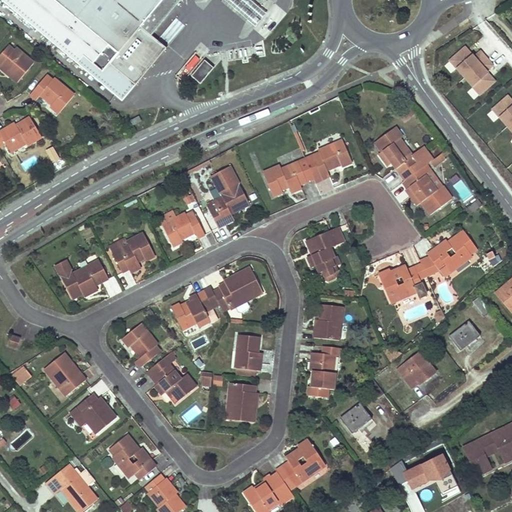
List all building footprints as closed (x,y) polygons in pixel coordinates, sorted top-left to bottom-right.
[(1,0),(123,103),(167,50),(152,37),(182,0),(1,0)] [(264,16),(244,0),(223,0),(256,26),(264,16)] [(7,45),(0,53),(0,68),(16,81),(32,62),(14,47),(12,49),(7,45)] [(465,47),(451,60),(480,94),(495,81),(486,71),(493,65),(481,51),(474,57),(465,47)] [(201,86),(214,70),(205,62),(192,78),(201,86)] [(45,74),(28,94),(34,100),(38,95),(50,104),(49,106),(56,113),(72,94),(52,77),(50,78),(45,74)] [(511,99),(508,96),(494,109),(511,129),(511,99)] [(13,122),(0,129),(0,134),(4,142),(9,151),(25,142),(26,144),(40,135),(29,116),(15,124),(13,122)] [(141,123),(139,118),(131,122),(134,127),(141,123)] [(404,182),(420,169),(416,164),(399,140),(401,138),(394,129),(374,144),(383,156),(381,158),(387,167),(391,164),(404,182)] [(319,154),(305,160),(313,180),(315,184),(328,178),(327,172),(341,166),(342,168),(352,163),(342,141),(318,151),(319,154)] [(446,150),(436,158),(439,161),(449,153),(446,150)] [(439,161),(436,158),(430,162),(434,167),(440,162),(439,161)] [(280,167),(263,174),(273,197),(281,193),(281,192),(288,189),(291,194),(301,190),(300,186),(313,180),(305,160),(282,171),(280,167)] [(425,166),(421,160),(416,164),(420,169),(425,166)] [(425,166),(420,169),(425,176),(430,172),(425,166)] [(249,206),(230,168),(212,177),(222,198),(214,203),(216,207),(210,210),(219,228),(234,220),(231,215),(249,206)] [(420,169),(404,182),(409,188),(407,190),(412,196),(410,198),(417,207),(421,204),(430,216),(451,200),(442,188),(437,191),(425,176),(420,169)] [(442,188),(430,172),(425,176),(437,191),(442,188)] [(461,179),(452,185),(463,202),(472,196),(461,179)] [(190,198),(185,200),(188,207),(193,204),(190,198)] [(162,226),(177,219),(173,212),(158,219),(162,226)] [(177,219),(162,226),(173,247),(182,243),(181,240),(195,234),(198,239),(205,235),(193,214),(186,217),(185,215),(177,219)] [(338,229),(306,242),(312,256),(307,258),(312,269),(316,267),(320,274),(336,267),(333,260),(334,259),(330,249),(343,243),(338,229)] [(477,251),(463,232),(448,244),(446,242),(427,255),(429,258),(420,263),(422,266),(427,278),(440,272),(445,268),(450,274),(472,258),(470,255),(477,251)] [(129,247),(113,255),(122,274),(129,271),(130,274),(140,268),(137,262),(145,259),(146,261),(154,257),(144,235),(128,243),(129,247)] [(113,255),(129,247),(128,243),(126,240),(110,248),(113,255)] [(484,255),(493,265),(500,260),(491,249),(484,255)] [(108,281),(99,263),(74,275),(67,262),(56,267),(73,300),(86,293),(88,296),(98,291),(96,287),(108,281)] [(422,266),(415,269),(420,281),(427,278),(422,266)] [(390,272),(378,276),(391,304),(417,293),(415,289),(422,286),(420,281),(415,269),(408,272),(406,267),(391,273),(390,272)] [(218,305),(222,312),(229,307),(231,311),(236,308),(246,303),(263,294),(249,269),(223,282),(225,285),(218,288),(219,290),(212,293),(217,303),(218,305)] [(511,280),(496,294),(511,313),(511,312),(511,280)] [(210,290),(185,303),(187,306),(179,310),(177,307),(171,310),(183,332),(196,325),(199,330),(211,323),(205,312),(212,308),(211,305),(217,303),(212,293),(210,290)] [(480,297),(472,303),(483,315),(490,311),(480,297)] [(246,303),(236,308),(238,313),(241,314),(248,310),(249,308),(246,303)] [(342,309),(321,306),(319,321),(316,321),(313,338),(338,341),(342,309)] [(468,323),(450,337),(461,351),(479,336),(468,323)] [(141,325),(123,339),(129,347),(131,346),(140,358),(135,362),(141,368),(160,353),(155,346),(157,345),(141,325)] [(238,369),(259,371),(261,372),(263,355),(258,354),(260,338),(240,335),(236,369),(238,369)] [(20,340),(12,337),(9,346),(17,349),(20,340)] [(344,349),(323,347),(323,354),(312,353),(310,372),(313,373),(311,388),(309,388),(308,397),(322,399),(323,389),(331,390),(333,390),(335,374),(332,374),(334,356),(343,357),(344,349)] [(64,354),(45,369),(66,396),(85,381),(64,354)] [(421,354),(399,370),(413,388),(418,384),(420,385),(435,373),(421,354)] [(163,360),(148,372),(158,385),(156,386),(163,395),(166,392),(176,404),(196,387),(187,375),(182,379),(171,365),(169,366),(163,360)] [(20,385),(33,375),(26,367),(13,377),(20,385)] [(237,376),(258,379),(259,371),(238,369),(237,376)] [(211,382),(212,373),(202,372),(201,381),(203,381),(211,382)] [(213,385),(222,386),(223,377),(214,376),(213,385)] [(372,379),(367,383),(379,399),(385,395),(372,379)] [(256,387),(232,383),(227,419),(254,423),(258,394),(256,393),(256,387)] [(331,390),(323,389),(322,399),(330,399),(331,390)] [(92,396),(69,414),(80,428),(86,423),(96,435),(116,419),(99,399),(96,401),(92,396)] [(361,406),(340,420),(352,435),(372,420),(361,406)] [(463,448),(477,477),(490,471),(484,459),(486,451),(493,447),(500,452),(505,463),(511,459),(511,432),(507,435),(504,428),(463,448)] [(127,436),(108,450),(114,456),(113,458),(130,479),(135,474),(140,480),(155,467),(141,449),(139,451),(127,436)] [(276,472),(289,491),(295,487),(292,483),(298,479),(301,482),(325,467),(307,441),(297,447),(299,450),(286,459),(288,462),(276,471),(276,472)] [(486,451),(484,459),(500,452),(493,447),(486,451)] [(443,499),(460,492),(442,452),(401,470),(411,493),(435,482),(443,499)] [(401,473),(405,465),(397,461),(393,469),(401,473)] [(69,466),(46,484),(55,496),(61,491),(78,511),(83,511),(97,501),(69,466)] [(87,470),(81,475),(90,484),(95,479),(87,470)] [(289,491),(276,472),(270,476),(283,496),(287,501),(294,497),(289,491)] [(161,474),(143,488),(148,494),(166,480),(161,474)] [(253,487),(243,494),(254,511),(269,511),(279,504),(277,500),(283,496),(270,476),(263,479),(265,483),(254,489),(253,487)] [(166,480),(148,494),(159,507),(157,509),(159,511),(179,511),(185,507),(175,495),(177,494),(166,480)] [(283,496),(277,500),(279,504),(280,506),(287,501),(283,496)] [(127,502),(120,508),(123,511),(131,511),(134,510),(127,502)]
